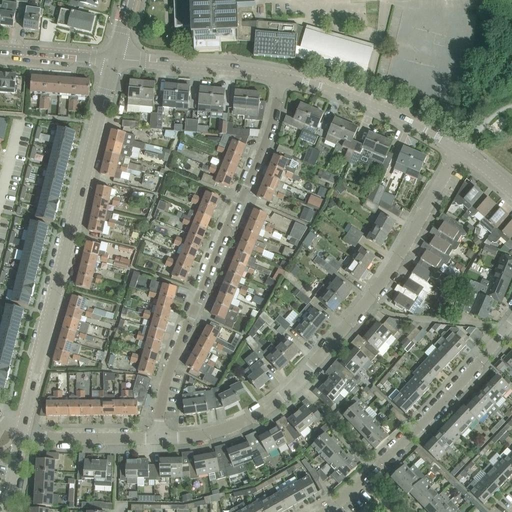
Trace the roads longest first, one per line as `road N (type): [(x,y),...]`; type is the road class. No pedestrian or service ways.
road 1 (residential): [(159,438),(227,428),(297,383),(366,299),(457,150)]
road 2 (tertiary): [(20,435),(114,58)]
road 3 (residential): [(282,77),(270,129),(164,382),(159,438)]
road 4 (residential): [(324,511),(447,397),(506,328)]
road 5 (tertiary): [(457,150),(342,92),(282,77)]
road 6 (tertiary): [(282,77),(114,58)]
road 7 (residential): [(20,435),(159,438)]
